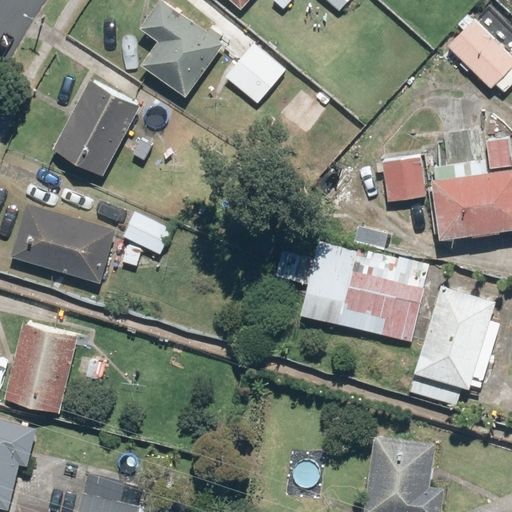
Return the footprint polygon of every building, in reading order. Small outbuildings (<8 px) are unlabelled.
[(184,96),(221,43),(176,11),(159,0),(156,0),(137,28),(155,41),(138,64),(184,96)] [(227,0),(238,9),(246,0),(227,0)] [(325,0),(337,10),(345,0),(325,0)] [(445,46),(488,88),(511,63),(511,57),(472,19),(445,46)] [(51,149),(100,175),(137,105),(87,79),(51,149)] [(428,178),(436,239),(511,228),(511,168),(484,172),(478,128),(443,132),(444,141),(434,142),(437,166),(430,167),(432,177),(428,178)] [(506,137),(484,139),(488,168),(510,165),(506,137)] [(424,195),(418,154),(379,159),(385,200),(424,195)] [(9,256),(98,283),(115,229),(25,202),(9,256)] [(133,210),(121,235),(159,254),(171,229),(133,210)] [(343,301),(337,324),(410,341),(428,264),(317,237),(304,292),(343,301)] [(466,388),(493,301),(439,284),(412,372),(466,388)] [(56,412),(75,335),(20,321),(1,398),(56,412)] [(26,466),(35,425),(0,417),(0,498),(8,500),(16,464),(26,466)] [(372,434),(361,511),(438,511),(442,487),(426,485),(432,441),(372,434)] [(86,473),(76,511),(136,511),(143,487),(86,473)]
